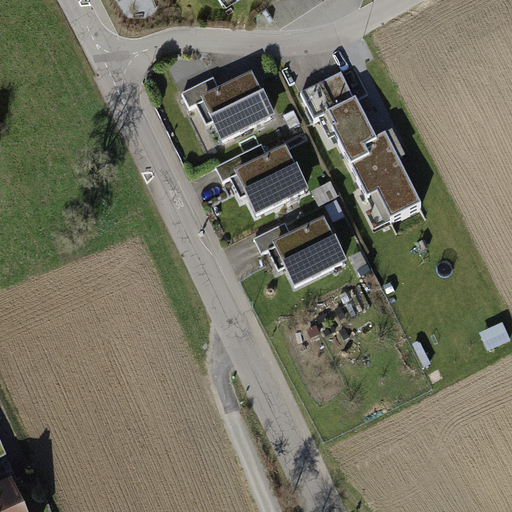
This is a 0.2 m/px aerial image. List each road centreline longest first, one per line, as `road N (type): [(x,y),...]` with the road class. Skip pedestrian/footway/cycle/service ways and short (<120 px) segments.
road 1 (residential): [(324,511),(106,65)]
road 2 (residential): [(106,65),(179,40),(317,41),(404,0)]
road 3 (track): [(269,511),(221,379),(233,325)]
